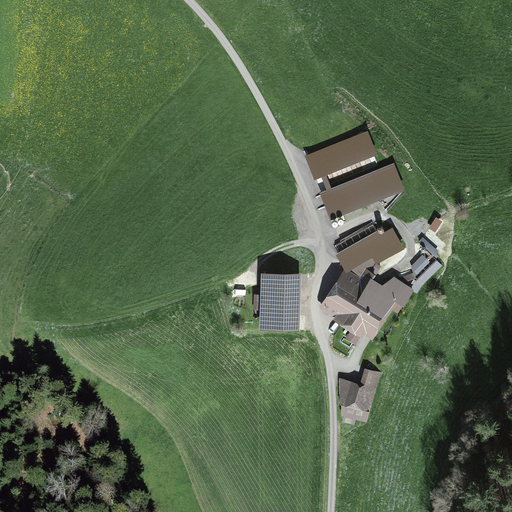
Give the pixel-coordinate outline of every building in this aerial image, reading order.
[(315,176),(373,153),(365,133),(308,156),(315,176)] [(401,188),(392,166),(322,194),(331,216),(401,188)] [(339,252),(348,268),(368,258),(377,264),(377,262),(402,248),(392,229),(380,235),(377,230),(339,252)] [(417,292),(421,286),(442,265),(438,261),(416,282),(412,289),(394,277),(381,287),(371,279),(374,275),(376,276),(380,267),(377,264),(368,258),(348,268),(322,307),(365,335),(366,333),(372,336),(376,330),(372,328),(387,305),(398,312),(412,289),(417,292)] [(292,276),(264,275),(262,325),(291,326),(292,276)] [(361,385),(340,378),(341,403),(369,411),(380,372),(366,368),(361,385)]
